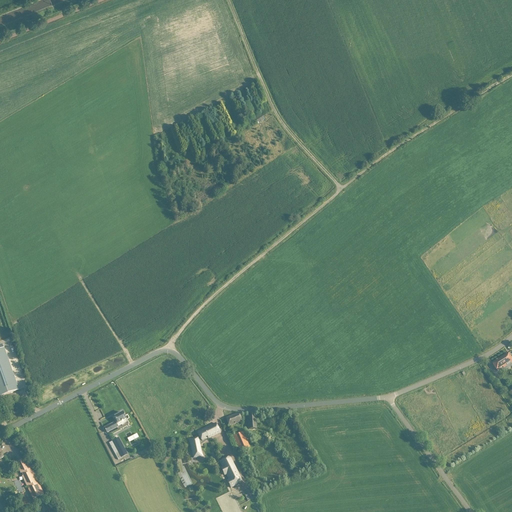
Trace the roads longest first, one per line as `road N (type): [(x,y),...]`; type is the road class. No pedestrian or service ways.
road 1 (unclassified): [(0,433),(167,350),(230,408),(388,397)]
road 2 (track): [(341,189),(190,319),(167,350)]
road 3 (track): [(228,0),(276,113),(341,189)]
road 4 (track): [(341,189),(511,74)]
road 5 (unclassified): [(470,511),(388,397)]
road 6 (unclassified): [(388,397),(511,335)]
